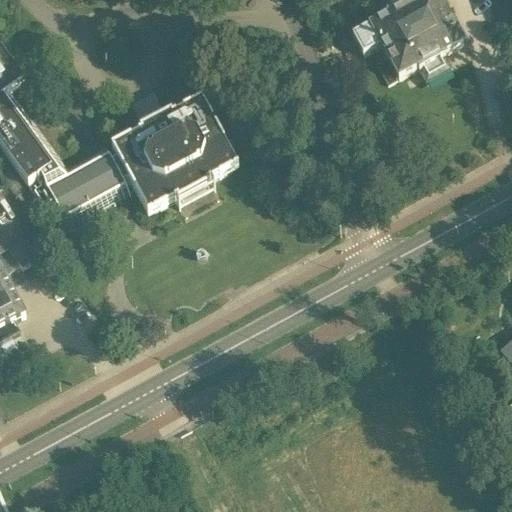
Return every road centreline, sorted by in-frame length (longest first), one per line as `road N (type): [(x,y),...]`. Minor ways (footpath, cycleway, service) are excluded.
road 1 (residential): [(373,266),(288,0)]
road 2 (secondary): [(150,388),(373,266)]
road 3 (residential): [(169,422),(387,302)]
road 4 (residential): [(2,511),(169,422)]
road 5 (secondary): [(0,470),(150,388)]
road 6 (secondary): [(373,266),(511,193)]
road 7 (residential): [(387,302),(511,235)]
